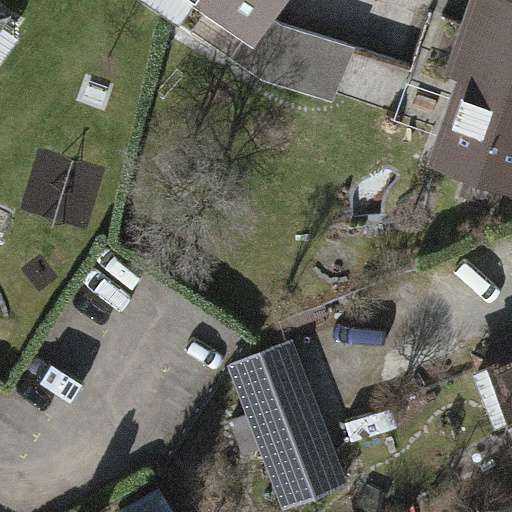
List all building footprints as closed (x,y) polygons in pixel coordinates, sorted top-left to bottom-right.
[(279,0),(143,0),(230,59),(246,35),(252,40),(279,0)] [(511,0),(469,0),(444,73),(456,77),(426,164),(511,192),(511,0)] [(0,20),(8,9),(0,3),(0,20)] [(295,345),(229,370),(282,509),(348,484),(295,345)] [(511,353),(496,360),(511,398),(511,353)]
